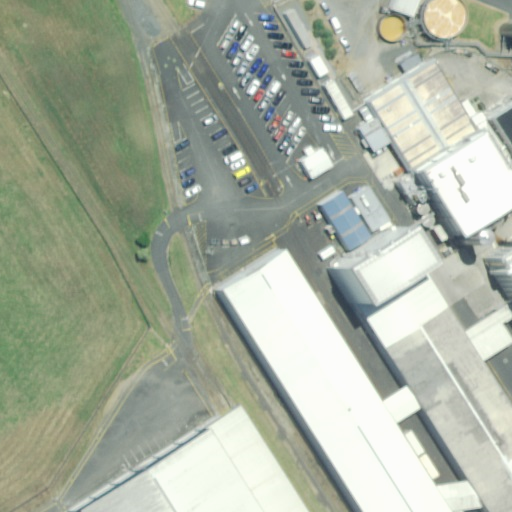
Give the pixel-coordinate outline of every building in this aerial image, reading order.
[(416,0),(393,0),(390,10),(409,18),(416,0)] [(425,0),(424,1),(422,4),(420,7),(419,11),(418,15),(418,19),(419,22),(420,26),(422,29),(425,32),(428,35),(431,36),(435,38),(438,38),(442,38),(446,38),(450,36),(453,34),(456,32),(458,29),(460,25),(461,22),(462,18),(462,14),(461,10),(460,7),(458,3),(455,1),(454,0),(425,0)] [(401,17),(397,17),(395,17),(393,17),(390,18),(388,20),(387,21),(385,23),(384,25),(383,28),(383,30),(383,32),(384,35),(385,37),(386,39),(388,41),(389,42),(392,43),(394,44),(396,44),(399,44),(401,44),(403,43),(405,41),(407,40),(409,38),(410,36),(410,33),(411,31),(410,29),(410,26),(409,24),(408,22),(406,20),(404,19),(402,18),(401,17)] [(506,24),(504,24),(503,25),(501,26),(501,27),(500,28),(500,30),(499,31),(500,33),(500,34),(500,35),(501,36),(502,37),(503,38),(504,39),(506,39),(507,39),(509,39),(510,39),(511,39),(511,38),(511,24),(511,25),(510,24),(509,24),(508,23),(506,24)] [(425,60),(360,103),(450,241),(511,200),(511,112),(505,101),(476,120),(463,100),(455,106),(425,60)] [(384,147),(367,122),(354,130),(371,156),(384,147)] [(333,166),(323,149),(301,162),(312,179),(333,166)] [(359,215),(371,233),(388,222),(366,187),(348,198),(354,207),(359,215)] [(353,216),(356,214),(351,207),(348,208),(339,193),(317,206),(347,252),(368,238),(353,216)] [(511,511),(511,421),(391,232),(325,277),(475,511),(511,511)] [(511,237),(485,256),(511,296),(511,237)] [(443,511),(275,251),(209,294),(349,511),(443,511)] [(298,511),(233,409),(226,413),(83,504),(87,511),(298,511)]
